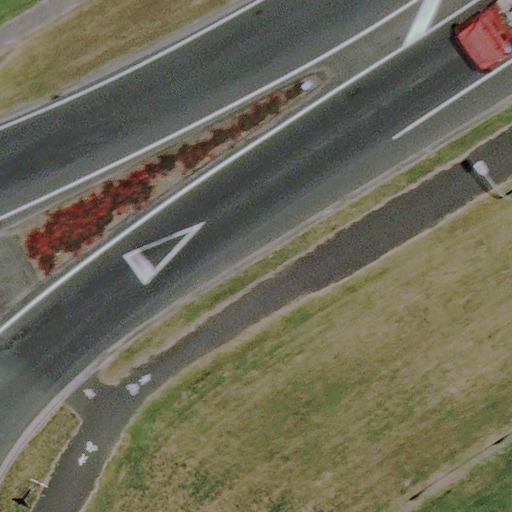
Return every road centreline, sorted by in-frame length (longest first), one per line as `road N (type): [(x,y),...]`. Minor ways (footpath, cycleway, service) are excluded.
road 1 (secondary): [(511,0),(152,249),(0,387)]
road 2 (secondary): [(0,166),(99,131),(325,0)]
